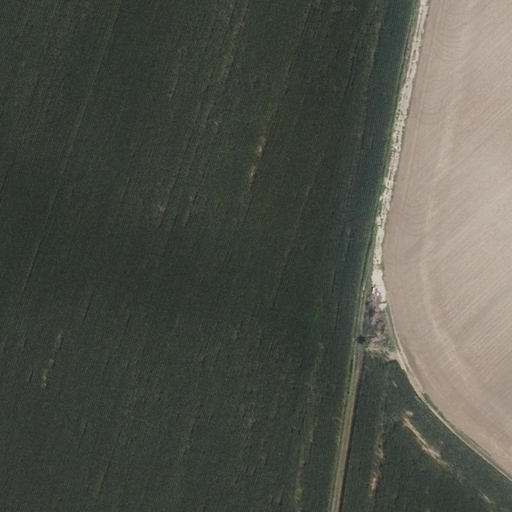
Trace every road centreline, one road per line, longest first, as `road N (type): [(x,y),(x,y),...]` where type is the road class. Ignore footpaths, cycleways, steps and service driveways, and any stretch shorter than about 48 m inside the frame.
road 1 (track): [(511,478),(429,415),(389,340),(374,256),(423,0)]
road 2 (track): [(336,511),(374,256)]
